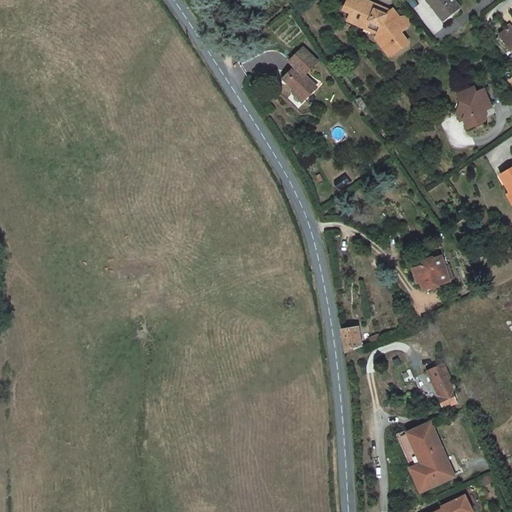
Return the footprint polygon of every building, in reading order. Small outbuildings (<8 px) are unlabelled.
[(394,9),(391,11),(386,15),(375,9),(377,5),(368,0),(348,0),(347,3),(354,7),(351,12),(348,19),(378,33),(387,45),(389,44),(395,52),(408,43),(402,34),(399,36),(396,31),(401,27),(401,28),(402,28),(404,28),(406,27),(408,25),(409,24),(409,22),(408,20),(407,19),(401,19),(394,9)] [(463,4),(459,0),(432,0),(448,18),(463,4)] [(344,9),(351,12),(354,7),(347,3),(344,9)] [(391,11),(377,5),(375,9),(386,15),(391,11)] [(511,29),(510,28),(499,36),(511,52),(511,29)] [(390,56),(395,52),(389,44),(387,45),(378,33),(376,38),(390,56)] [(294,66),(286,73),(290,77),(286,82),(298,94),(306,103),(318,91),(307,79),(320,67),(303,47),(289,60),(294,66)] [(286,73),(282,77),(286,82),(290,77),(286,73)] [(475,87),(464,92),(468,98),(477,91),(475,87)] [(477,92),(477,91),(468,98),(455,107),(461,121),(465,119),(469,129),(485,121),(483,115),(481,114),(482,112),(486,110),(492,108),(484,89),(477,92)] [(468,98),(464,92),(459,94),(462,101),(454,105),(455,107),(468,98)] [(303,106),(306,103),(298,94),(295,97),(303,106)] [(372,111),(361,96),(355,100),(366,115),(372,111)] [(511,167),(496,176),(507,194),(511,192),(511,167)] [(429,279),(432,287),(451,281),(443,256),(431,260),(428,264),(415,268),(419,282),(422,281),(429,279)] [(429,279),(422,281),(425,289),(432,287),(429,279)] [(347,353),(363,346),(360,328),(344,330),(347,353)] [(445,363),(431,369),(442,394),(447,406),(459,401),(454,389),(456,388),(445,363)] [(454,476),(431,422),(397,437),(421,491),(454,476)] [(444,508),(445,510),(445,511),(474,511),(467,497),(444,508)]
